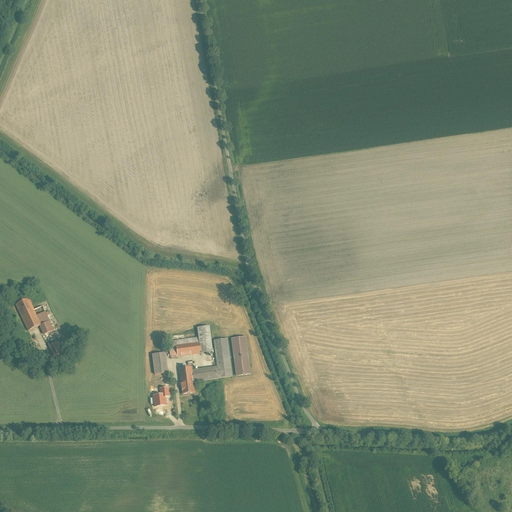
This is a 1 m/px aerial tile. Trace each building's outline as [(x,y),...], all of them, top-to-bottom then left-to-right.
[(35,312),(34,310),(29,299),(16,305),(22,318),(35,312)] [(35,312),(22,318),(29,331),(40,326),(44,334),(53,331),(42,306),(34,310),(35,312)] [(198,329),(199,338),(201,353),(212,352),(210,339),(209,327),(198,329)] [(14,335),(8,337),(15,351),(20,349),(14,335)] [(246,337),(232,339),(237,376),(250,374),(246,337)] [(199,338),(176,341),(178,356),(201,353),(199,338)] [(193,380),(193,382),(232,377),(227,339),(214,341),(218,367),(192,371),(191,367),(179,369),(181,382),(193,380)] [(168,342),(171,359),(178,358),(178,356),(176,341),(168,342)] [(67,361),(58,342),(47,348),(56,366),(67,361)] [(167,374),(165,354),(152,355),(155,375),(167,374)] [(193,380),(181,382),(182,394),(195,393),(193,382),(193,380)]
